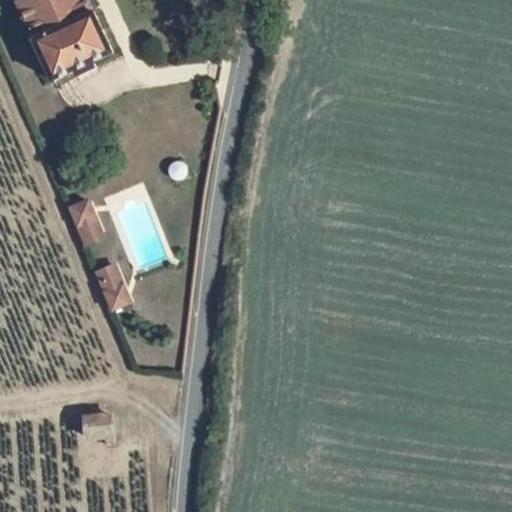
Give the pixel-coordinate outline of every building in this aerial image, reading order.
[(56,65),(114,37),(95,0),(27,0),(38,21),(34,23),(56,65)] [(92,186),(77,193),(84,210),(99,203),(92,186)] [(99,203),(84,210),(93,229),(107,223),(99,203)] [(121,251),(106,258),(115,278),(130,271),(121,251)] [(130,271),(115,278),(122,295),(138,288),(130,271)] [(99,429),(100,438),(113,437),(110,407),(104,408),(103,401),(91,403),(92,412),(85,413),(87,430),(99,429)]
